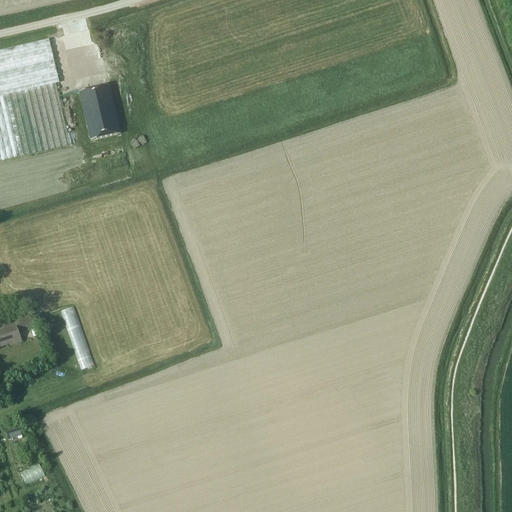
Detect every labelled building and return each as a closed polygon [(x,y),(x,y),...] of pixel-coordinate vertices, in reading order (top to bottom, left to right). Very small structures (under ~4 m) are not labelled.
[(0,162),(74,145),(49,39),(0,50),(0,162)] [(109,86),(80,92),(91,141),(120,134),(109,86)] [(94,367),(80,307),(66,310),(80,370),(94,367)] [(36,326),(31,310),(14,317),(16,323),(3,328),(4,330),(0,331),(0,345),(0,346),(1,348),(10,345),(11,347),(22,342),(19,332),(36,326)] [(6,432),(9,440),(22,436),(20,428),(6,432)] [(25,471),(28,483),(48,478),(45,465),(25,471)]
